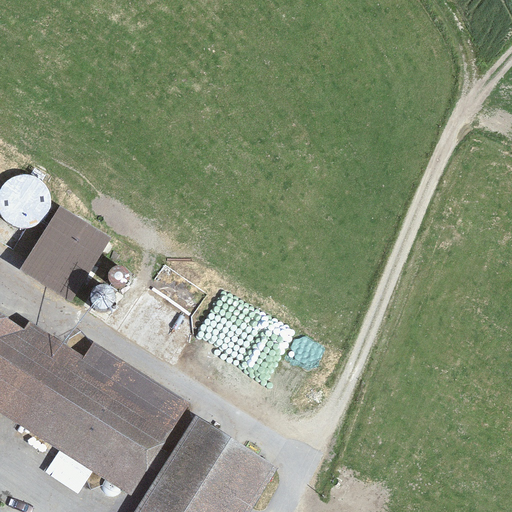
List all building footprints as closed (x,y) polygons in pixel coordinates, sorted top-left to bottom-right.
[(24,173),(8,178),(0,191),(0,194),(1,214),(17,227),(37,225),(49,213),(50,192),(39,178),(24,173)] [(113,234),(60,203),(19,268),(73,299),(113,234)] [(0,413),(130,495),(189,402),(93,342),(84,356),(31,323),(26,331),(0,315),(0,413)] [(253,511),(280,469),(195,416),(134,511),(253,511)] [(80,492),(92,472),(58,451),(46,472),(80,492)]
